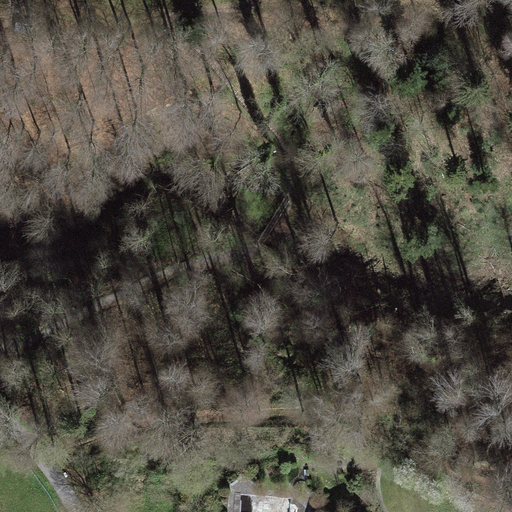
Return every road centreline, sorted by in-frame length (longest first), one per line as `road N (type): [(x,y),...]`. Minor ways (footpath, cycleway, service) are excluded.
road 1 (track): [(250,252),(204,260),(23,347),(0,350)]
road 2 (track): [(0,412),(46,459),(75,511)]
